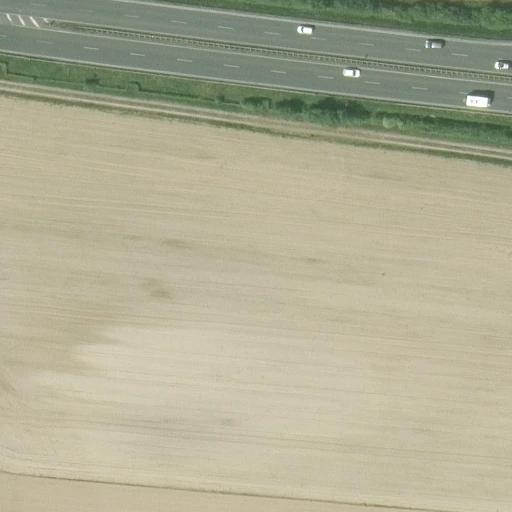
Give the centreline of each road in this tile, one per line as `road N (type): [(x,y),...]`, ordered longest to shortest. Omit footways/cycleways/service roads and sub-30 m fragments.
road 1 (track): [(0,85),(511,158)]
road 2 (trunk): [(0,34),(511,98)]
road 3 (trunk): [(511,60),(0,1)]
